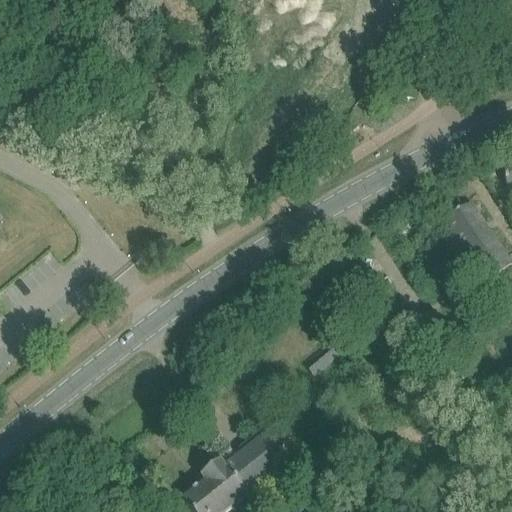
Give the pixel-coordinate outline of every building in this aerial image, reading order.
[(511,162),(500,166),(508,195),(511,193),(511,162)] [(201,178),(219,187),(226,173),(208,164),(201,178)] [(511,267),(471,205),(443,223),(484,285),(511,267)] [(414,326),(435,355),(453,342),(433,313),(414,326)] [(325,345),(300,367),(311,380),(336,358),(325,345)] [(212,465),(204,471),(203,476),(200,478),(203,482),(180,500),(189,511),(230,511),(247,499),(291,465),(265,431),(221,465),(220,463),(216,466),(212,465)]
